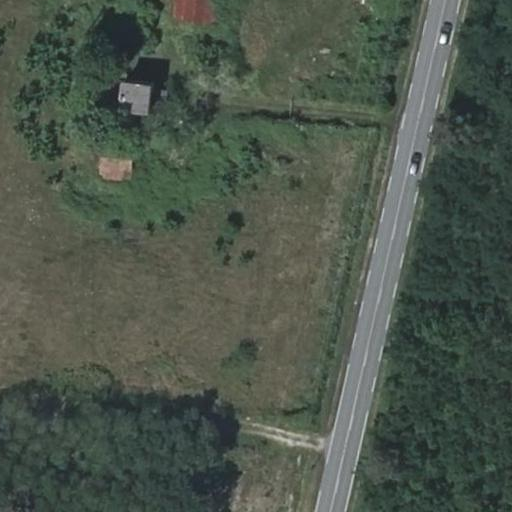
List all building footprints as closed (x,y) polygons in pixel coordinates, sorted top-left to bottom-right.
[(176,0),(174,16),(213,23),(216,0),(176,0)] [(118,2),(116,14),(145,17),(146,5),(118,2)] [(149,17),(145,17),(116,14),(114,37),(145,40),(149,17)] [(157,80),(111,74),(108,104),(153,109),(153,106),(156,86),(157,80)] [(156,86),(153,106),(165,108),(167,87),(156,86)] [(134,130),(105,127),(102,177),(131,180),(134,130)] [(300,468),(301,456),(290,455),(289,467),(300,468)]
